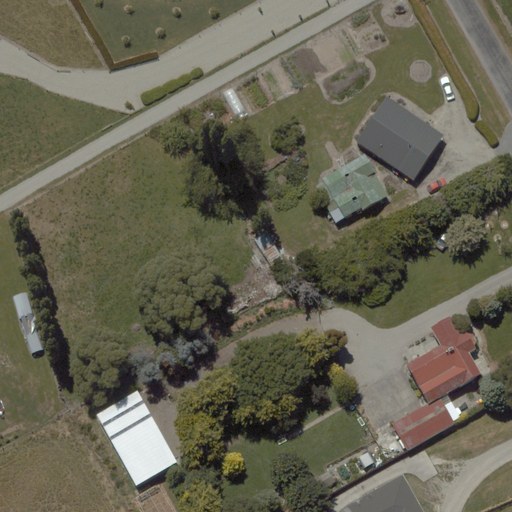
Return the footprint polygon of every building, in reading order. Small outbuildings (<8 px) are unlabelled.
[(441,142),(386,105),(357,147),(412,184),(441,142)] [(336,223),(385,201),(365,158),(317,181),(336,223)] [(271,234),(254,243),(280,288),(296,278),(271,234)] [(438,401),(478,378),(465,356),(473,351),(467,340),(460,343),(450,326),(431,336),(441,353),(407,373),(427,407),(390,428),(407,457),(455,429),(438,401)] [(409,511),(386,471),(331,503),(322,511),(409,511)]
